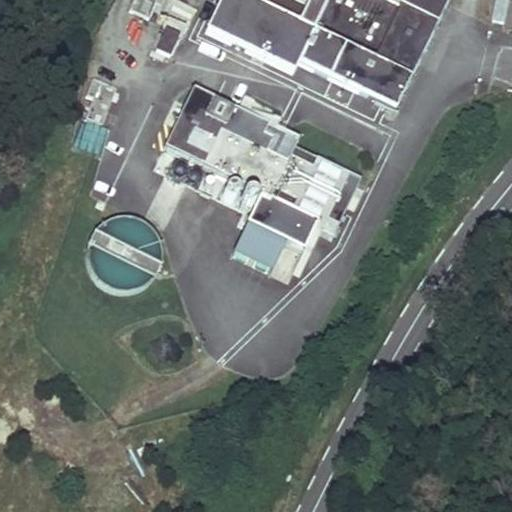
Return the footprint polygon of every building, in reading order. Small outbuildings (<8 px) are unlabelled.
[(146,22),(155,0),(133,0),(128,14),(146,22)] [(394,109),(448,0),(219,0),(206,25),(296,70),(300,62),(394,109)] [(495,0),(491,22),(504,25),(508,0),(495,0)] [(179,34),(165,28),(155,53),(169,58),(179,34)] [(102,128),(115,93),(92,85),(79,120),(102,128)] [(193,92),(163,150),(176,157),(166,176),(196,191),(206,172),(259,199),(245,227),(301,256),(312,235),(330,244),(359,187),(294,154),(298,146),(193,92)] [(106,294),(119,297),(132,295),(144,289),(152,280),(158,268),(158,255),(154,243),(147,232),(136,225),(123,222),(110,224),(98,230),(90,239),(84,251),(84,264),(88,277),(95,287),(106,294)]
